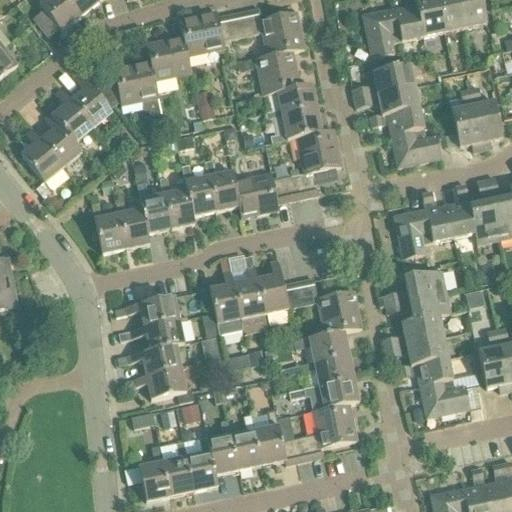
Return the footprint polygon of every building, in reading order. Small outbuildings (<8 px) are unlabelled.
[(48,0),(38,9),(43,15),(33,22),(48,41),(57,33),(60,37),(79,21),(62,0),(48,0)] [(62,0),(79,21),(98,6),(97,4),(113,1),(112,0),(62,0)] [(403,0),(406,11),(394,13),(401,46),(422,42),(414,4),(415,4),(413,0),(403,0)] [(415,4),(414,4),(422,42),(443,37),(434,0),(425,0),(426,2),(415,4)] [(434,0),(443,37),(464,33),(457,0),(434,0)] [(457,0),(464,33),(486,28),(479,0),(457,0)] [(401,46),(394,13),(362,20),(371,64),(393,59),(391,48),(401,46)] [(257,14),(243,16),(248,40),(261,37),(266,61),(267,62),(292,56),(292,57),(304,54),(296,17),(259,24),(257,14)] [(178,24),(182,41),(186,61),(187,61),(223,53),(222,45),(235,43),(230,19),(217,22),(216,16),(178,24)] [(243,16),(230,19),(235,43),(248,40),(243,16)] [(145,49),(149,66),(149,65),(153,86),(154,86),(191,78),(187,61),(186,61),(182,41),(145,49)] [(6,49),(0,53),(0,84),(17,71),(16,71),(20,68),(19,65),(15,69),(1,52),(6,49)] [(511,54),(502,57),(503,66),(511,64),(511,54)] [(292,56),(267,62),(266,61),(255,63),(262,101),(276,98),(276,97),(299,92),(292,57),(292,56)] [(120,110),(143,106),(145,115),(152,119),(161,117),(154,86),(153,86),(149,65),(149,66),(112,73),(114,80),(97,93),(112,111),(119,106),(120,110)] [(253,73),(252,66),(238,69),(240,76),(253,73)] [(352,95),(353,104),(414,91),(409,70),(372,77),(374,90),(352,95)] [(82,95),(70,105),(95,137),(97,135),(94,131),(111,118),(80,78),(73,84),(82,95)] [(276,97),(276,98),(280,114),(264,117),(266,124),(281,121),(281,120),(316,113),(311,89),(299,92),(276,97)] [(414,91),(353,104),(355,113),(378,108),(381,120),(386,119),(418,112),(414,91)] [(478,92),(468,94),(481,155),(490,153),(489,146),(501,143),(493,106),(481,109),(478,92)] [(63,110),(51,120),(73,148),(92,133),(95,137),(70,105),(61,94),(54,99),(63,110)] [(450,115),(458,153),(471,150),(472,157),(481,155),(468,94),(459,96),(462,112),(450,115)] [(199,112),(202,126),(215,123),(212,109),(199,112)] [(386,119),(381,120),(369,122),(371,132),(388,128),(390,140),(423,133),(418,112),(386,119)] [(281,120),(281,121),(285,137),(269,140),(271,148),(286,145),(296,142),(321,137),(321,136),(316,113),(281,120)] [(52,135),(39,144),(65,176),(67,175),(64,171),(81,157),(73,148),(51,120),(49,118),(43,123),(52,135)] [(193,127),(195,136),(202,134),(200,125),(193,127)] [(31,133),(30,133),(24,138),(33,149),(20,159),(43,187),(46,191),(48,190),(45,185),(62,172),(65,176),(39,144),(31,133)] [(423,133),(390,140),(397,172),(440,163),(435,141),(425,143),(423,133)] [(227,146),(236,144),(234,134),(225,136),(227,146)] [(321,137),(296,142),(303,178),(296,180),(301,203),(318,199),(315,189),(339,184),(336,173),(341,172),(333,134),(321,136),(321,137)] [(193,152),(190,140),(176,143),(178,155),(193,152)] [(127,174),(121,166),(120,165),(108,174),(116,184),(127,174)] [(204,166),(208,181),(215,216),(238,211),(239,211),(233,186),(234,186),(232,176),(215,180),(212,165),(204,166)] [(184,186),(185,194),(186,194),(192,221),(215,216),(208,181),(191,185),(188,169),(181,171),(184,186)] [(132,172),(136,189),(143,187),(146,186),(143,170),(132,172)] [(270,178),(234,186),(233,186),(239,211),(238,211),(240,223),(278,215),(277,208),(289,206),(284,182),(272,185),(270,178)] [(296,180),(284,182),(289,206),(301,203),(296,180)] [(159,184),(162,199),(170,234),(194,229),(192,221),(186,194),(185,194),(170,197),(166,182),(159,184)] [(104,200),(113,198),(110,183),(101,185),(104,200)] [(511,208),(511,203),(510,203),(499,206),(494,183),(485,185),(498,245),(511,242),(511,208)] [(480,210),(469,212),(468,212),(474,238),(476,249),(498,245),(485,185),(476,187),(480,210)] [(139,204),(138,204),(141,214),(146,239),(147,238),(170,234),(162,199),(146,202),(143,187),(136,189),(139,204)] [(458,207),(446,210),(453,243),(474,238),(468,212),(469,212),(464,189),(454,191),(458,207)] [(421,198),(424,214),(425,214),(432,247),(453,243),(446,210),(434,212),(431,196),(421,198)] [(62,200),(51,209),(56,216),(67,207),(62,200)] [(114,204),(118,219),(125,254),(149,249),(147,238),(146,239),(141,214),(125,217),(122,202),(114,204)] [(91,209),(94,224),(101,259),(125,254),(118,219),(101,222),(98,207),(91,209)] [(424,214),(393,221),(402,264),(424,260),(422,249),(432,247),(425,214),(424,214)] [(0,314),(14,312),(5,265),(0,265),(0,314)] [(272,281),(256,284),(263,319),(264,324),(267,323),(266,318),(287,314),(287,313),(302,310),(297,287),(282,290),(277,265),(269,266),(272,281)] [(248,286),(233,289),(240,324),(242,323),(263,319),(256,284),(253,270),(245,272),(248,286)] [(216,328),(217,334),(219,340),(245,334),(242,323),(240,324),(233,289),(230,275),(222,276),(225,290),(209,293),(214,319),(216,328),(216,329),(216,328)] [(383,300),(385,310),(445,297),(440,275),(403,283),(406,295),(383,300)] [(485,287),(495,285),(494,279),(484,281),(485,287)] [(313,283),(297,287),(302,310),(317,307),(323,340),(343,336),(361,333),(353,295),(317,303),(313,283)] [(445,297),(385,310),(387,319),(410,314),(412,325),(412,326),(438,320),(438,321),(450,319),(445,297)] [(140,316),(144,332),(178,325),(184,324),(183,322),(178,323),(173,301),(124,311),(126,319),(140,316)] [(214,319),(202,321),(204,330),(216,328),(214,319)] [(380,345),(382,354),(443,342),(438,321),(438,320),(412,326),(412,325),(401,328),(403,340),(380,345)] [(144,332),(129,335),(131,343),(145,340),(148,355),(149,356),(175,350),(175,351),(183,349),(189,348),(188,345),(183,346),(178,325),(144,332)] [(505,333),(495,335),(508,396),(511,394),(511,348),(508,349),(505,333)] [(489,353),(477,356),(485,393),(497,391),(499,397),(508,396),(495,335),(486,337),(489,353)] [(293,346),(295,354),(310,351),(313,367),(348,360),(343,336),(323,340),(308,343),(293,346)] [(443,342),(382,354),(384,364),(407,359),(410,370),(410,371),(447,363),(443,342)] [(142,365),(146,381),(180,374),(185,373),(185,370),(180,371),(175,351),(175,350),(149,356),(148,355),(126,360),(128,368),(142,365)] [(271,352),(264,356),(266,363),(275,361),(273,351),(271,352)] [(205,369),(220,366),(217,354),(203,357),(205,369)] [(250,371),(263,368),(261,355),(247,357),(247,359),(250,371)] [(250,371),(247,359),(235,361),(238,374),(250,371)] [(308,375),(312,391),(353,383),(348,360),(313,367),(298,370),(300,377),(308,375)] [(410,371),(410,370),(398,373),(400,383),(416,379),(419,391),(451,384),(447,363),(410,371)] [(146,381),(131,384),(133,392),(147,389),(150,403),(150,405),(178,399),(180,408),(194,405),(192,393),(185,395),(180,374),(146,381)] [(454,394),(478,389),(476,378),(451,384),(454,394)] [(358,407),(353,383),(312,391),(303,393),(288,396),(289,403),(304,401),(310,399),(313,415),(311,416),(348,408),(349,409),(358,407)] [(451,384),(419,391),(425,423),(469,414),(454,394),(451,384)] [(223,406),(220,395),(213,396),(215,408),(223,406)] [(316,438),(304,441),(309,464),(322,461),(320,453),(356,445),(349,409),(348,408),(311,416),(316,438)] [(200,425),(197,409),(181,413),(185,428),(200,425)] [(163,433),(176,430),(173,415),(160,417),(163,433)] [(253,435),(261,470),(284,465),(285,470),(297,467),(292,444),(281,446),(277,430),(274,415),(266,416),(270,432),(253,435)] [(153,417),(132,422),(134,434),(156,429),(153,417)] [(246,436),(230,440),(237,475),(261,470),(253,435),(250,420),(243,421),(246,436)] [(223,441),(207,445),(214,480),(215,480),(237,475),(230,440),(227,425),(219,426),(223,441)] [(186,461),(193,496),(217,491),(215,480),(214,480),(207,445),(206,441),(199,443),(202,458),(186,461)] [(304,441),(292,444),(297,467),(309,464),(304,441)] [(178,463),(162,466),(169,501),(193,496),(186,461),(183,446),(175,448),(178,463)] [(155,468),(138,471),(145,506),(169,501),(162,466),(159,451),(152,453),(155,468)] [(511,511),(511,476),(510,467),(501,469),(509,511),(511,511)] [(483,489),(487,511),(509,511),(501,469),(491,471),(495,487),(483,489)] [(474,491),(462,494),(465,511),(487,511),(483,489),(480,473),(470,475),(474,491)] [(465,511),(462,494),(430,500),(432,511),(465,511)]
